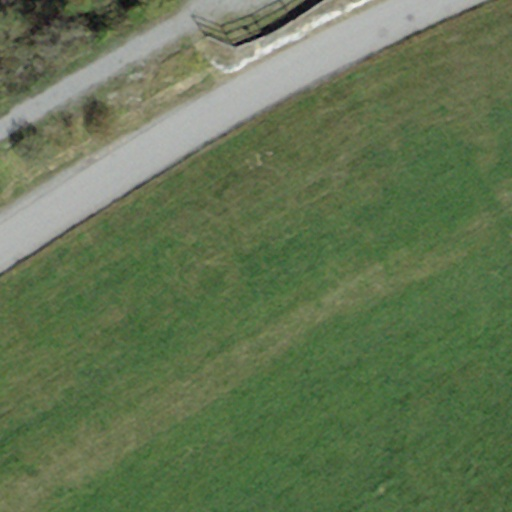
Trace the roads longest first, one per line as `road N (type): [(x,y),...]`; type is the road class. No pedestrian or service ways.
road 1 (residential): [(439,0),(319,55),(0,246)]
road 2 (track): [(221,0),(0,129)]
